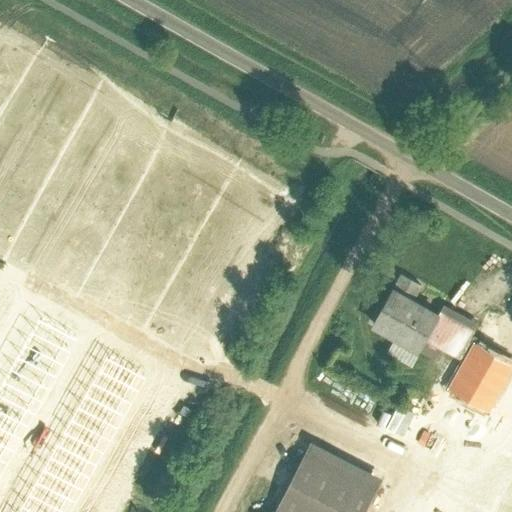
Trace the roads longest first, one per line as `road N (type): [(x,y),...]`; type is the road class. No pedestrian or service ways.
road 1 (tertiary): [(138,0),(511,212)]
road 2 (track): [(413,156),(220,511)]
